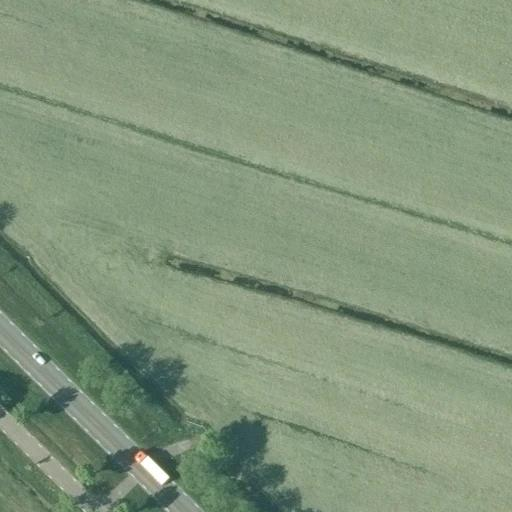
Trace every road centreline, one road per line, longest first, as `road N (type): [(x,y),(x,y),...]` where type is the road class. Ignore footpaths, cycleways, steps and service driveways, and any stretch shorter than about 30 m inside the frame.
road 1 (primary): [(181,511),(0,333)]
road 2 (unclassified): [(0,422),(90,511)]
